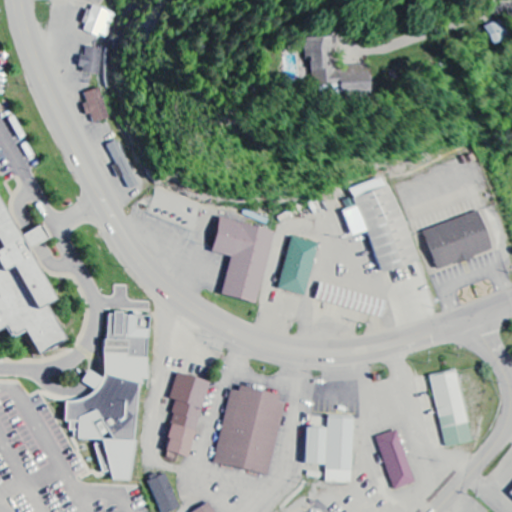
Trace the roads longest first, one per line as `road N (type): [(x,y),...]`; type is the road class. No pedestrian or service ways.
road 1 (residential): [(23,0),(51,86),(113,210),(147,258),(207,310),(262,337),(343,348),(402,338),(511,298)]
road 2 (residential): [(449,322),(481,334),(511,382),(506,435),(442,511)]
